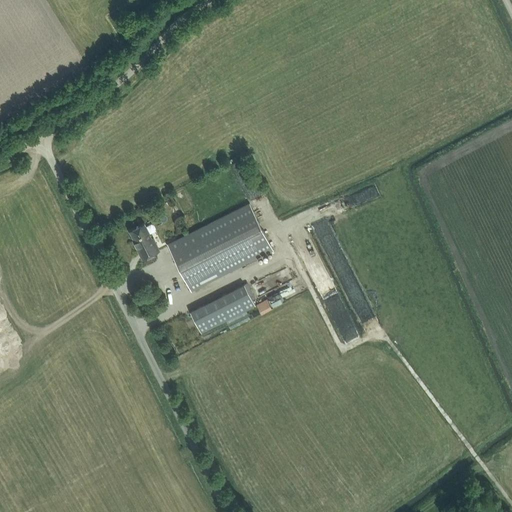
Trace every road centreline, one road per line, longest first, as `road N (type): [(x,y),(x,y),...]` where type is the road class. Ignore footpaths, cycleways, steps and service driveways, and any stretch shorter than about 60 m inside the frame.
road 1 (unclassified): [(235,511),(39,137)]
road 2 (unclassified): [(39,137),(206,0)]
